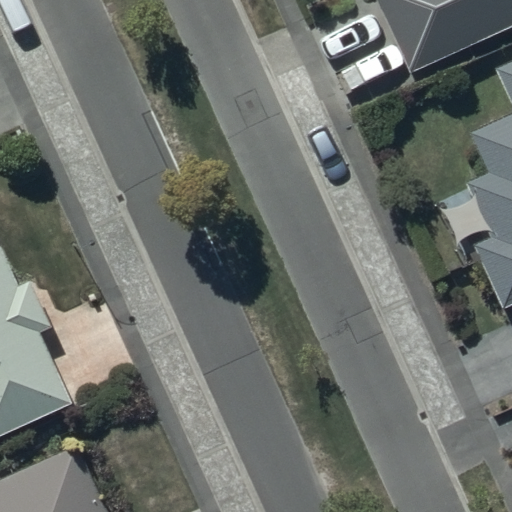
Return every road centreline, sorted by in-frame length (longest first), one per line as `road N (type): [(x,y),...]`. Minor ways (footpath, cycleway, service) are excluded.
road 1 (residential): [(203,0),(437,511)]
road 2 (residential): [(296,511),(67,0)]
